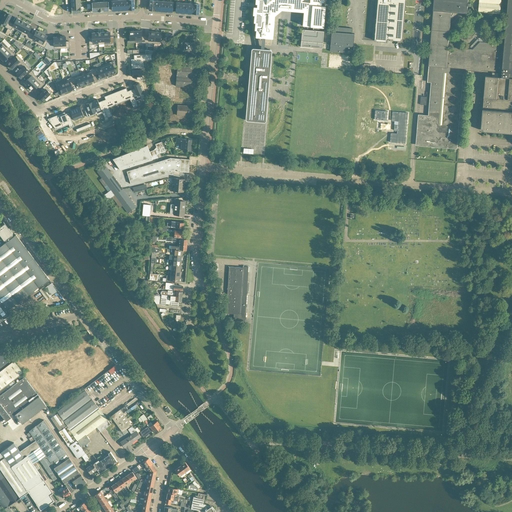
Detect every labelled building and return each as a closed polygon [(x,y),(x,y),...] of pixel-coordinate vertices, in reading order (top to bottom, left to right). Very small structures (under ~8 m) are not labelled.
[(255,0),(255,3),(255,4),(257,4),(257,7),(255,7),(253,7),(253,15),(254,15),(253,22),(255,23),(254,30),(256,30),(255,37),(259,37),(262,38),(265,38),(271,38),(272,38),(274,15),(281,10),(303,12),(302,25),(313,26),(322,27),(323,27),(323,26),(325,6),(323,5),(323,2),(323,0),(255,0)] [(374,40),(374,41),(388,42),(388,38),(390,39),(390,41),(393,41),(393,40),(403,41),(406,0),(378,0),(375,40),(374,40)] [(468,0),(434,0),(428,66),(429,66),(428,81),(432,81),(429,116),(419,115),(417,144),(456,148),(462,74),(464,74),(449,73),(450,67),(467,69),(468,68),(481,69),(481,70),(482,70),(499,72),(498,77),(486,76),(481,130),(511,133),(511,0),(479,0),(478,12),(500,14),(501,4),(508,4),(504,44),(480,42),(472,49),(448,48),(450,20),(459,12),(467,13),(468,5),(470,5),(470,3),(468,3),(468,0)] [(2,19),(0,22),(6,25),(5,27),(8,29),(11,23),(8,21),(11,15),(6,12),(4,15),(3,15),(1,19),(2,19)] [(11,23),(8,29),(11,30),(12,27),(17,30),(22,20),(17,18),(14,24),(11,23)] [(22,20),(17,30),(22,32),(27,23),(22,20)] [(22,32),(21,33),(26,36),(25,37),(28,39),(31,33),(28,32),(32,26),(27,23),(22,32)] [(322,31),(322,27),(313,26),(313,30),(302,29),(300,47),(322,49),(324,31),(322,31)] [(331,32),(330,50),(330,51),(331,52),(351,53),(352,53),(352,52),(353,52),(353,48),(354,33),(354,34),(352,34),(352,28),(334,27),(334,32),(332,32),(331,32)] [(31,33),(28,39),(36,43),(42,32),(39,30),(39,31),(36,30),(34,35),(31,33)] [(141,31),(135,31),(136,40),(135,40),(136,43),(141,42),(141,43),(145,43),(145,36),(141,36),(141,31)] [(149,36),(145,36),(145,43),(148,43),(154,43),(155,32),(149,31),(149,36)] [(42,32),(36,43),(44,48),(47,49),(48,49),(49,40),(48,42),(45,40),(46,39),(47,36),(45,34),(45,33),(42,32)] [(92,38),(89,38),(89,45),(99,44),(98,32),(92,33),(92,38)] [(110,32),(104,32),(104,44),(114,43),(113,37),(110,37),(110,32)] [(49,40),(48,49),(54,49),(60,48),(59,35),(56,35),(56,37),(53,37),(54,40),(49,40)] [(63,35),(59,35),(60,48),(69,48),(69,41),(66,41),(65,36),(63,36),(63,35)] [(0,55),(9,48),(2,41),(0,42),(0,55)] [(183,41),(181,43),(184,45),(185,45),(184,51),(192,51),(193,43),(186,43),(183,41)] [(9,48),(0,55),(0,57),(3,61),(8,56),(10,59),(15,54),(9,48)] [(271,64),(271,63),(272,52),(272,51),(271,51),(271,50),(270,50),(270,49),(262,49),(259,49),(253,48),(252,48),(252,49),(251,49),(251,50),(250,61),(251,62),(252,63),(250,82),(249,83),(248,83),(248,84),(245,119),(245,120),(246,120),(246,121),(247,121),(264,122),(265,122),(265,121),(266,121),(266,120),(269,85),(269,84),(269,83),(268,83),(267,82),(269,65),(270,65),(270,64),(271,64)] [(134,60),(131,60),(132,69),(144,68),(144,60),(152,60),(151,54),(152,54),(145,54),(134,55),(134,59),(134,60)] [(17,55),(7,64),(12,69),(17,64),(19,67),(24,62),(17,55)] [(111,61),(106,63),(111,74),(116,72),(111,61)] [(21,69),(16,73),(21,78),(31,69),(24,62),(19,67),(21,69)] [(106,63),(101,65),(106,76),(111,74),(106,63)] [(101,65),(93,69),(96,75),(98,74),(100,78),(106,76),(101,65)] [(176,86),(196,88),(198,68),(178,66),(176,86)] [(85,73),(89,83),(94,81),(92,76),(96,75),(93,69),(90,70),(90,71),(85,73)] [(142,70),(132,71),(132,77),(137,77),(137,80),(142,79),(142,70)] [(29,78),(24,82),(28,87),(38,78),(34,74),(34,73),(32,71),(27,75),(29,78)] [(85,72),(80,74),(84,85),(89,83),(85,73),(85,72)] [(80,74),(72,77),(74,83),(77,82),(79,87),(84,85),(80,74)] [(72,77),(63,80),(68,91),(73,89),(71,84),(74,83),(72,77)] [(38,78),(28,87),(32,91),(37,86),(40,89),(45,84),(42,81),(41,82),(38,78)] [(63,80),(54,84),(57,90),(60,89),(62,93),(68,91),(63,80)] [(135,91),(132,92),(136,101),(139,100),(139,98),(144,96),(142,90),(143,90),(141,86),(140,86),(139,83),(133,85),(134,88),(135,91)] [(43,92),(38,97),(42,101),(45,99),(46,99),(49,96),(48,96),(52,92),(45,85),(40,89),(43,92)] [(126,88),(121,90),(125,100),(130,98),(130,99),(133,107),(138,106),(136,101),(132,92),(131,90),(127,91),(126,88)] [(113,93),(110,94),(114,105),(125,101),(125,100),(121,90),(119,90),(113,93)] [(105,99),(101,101),(108,117),(112,116),(109,108),(114,106),(114,105),(110,94),(104,96),(105,99)] [(97,99),(92,101),(96,113),(97,115),(102,113),(105,112),(107,115),(104,117),(105,121),(109,119),(108,117),(101,101),(98,102),(97,99)] [(87,107),(84,108),(87,117),(96,113),(92,101),(86,104),(86,106),(87,107)] [(193,116),(194,107),(178,105),(177,115),(193,116)] [(80,106),(70,110),(74,120),(84,116),(80,106)] [(64,112),(57,115),(62,127),(69,124),(70,128),(74,127),(69,114),(66,115),(65,114),(64,112)] [(391,133),(390,142),(406,144),(408,113),(393,112),(392,121),(398,121),(398,124),(397,130),(397,133),(391,133)] [(51,120),(49,121),(56,130),(62,127),(57,115),(50,118),(51,120)] [(191,139),(177,138),(176,138),(176,142),(181,143),(181,150),(191,150),(191,139)] [(156,149),(149,152),(151,156),(158,154),(166,152),(162,141),(155,144),(157,148),(156,149)] [(141,148),(112,159),(120,170),(152,160),(151,156),(149,152),(147,145),(141,148)] [(189,172),(190,159),(170,158),(131,170),(132,170),(127,171),(130,184),(169,174),(174,175),(174,171),(189,172)] [(97,171),(115,195),(123,189),(105,165),(97,171)] [(136,207),(123,189),(115,195),(128,213),(136,207)] [(174,214),(184,215),(185,201),(182,201),(175,200),(175,204),(174,213),(174,214)] [(142,215),(150,216),(151,205),(143,204),(142,215)] [(13,234),(10,230),(5,223),(0,226),(0,235),(4,242),(4,241),(6,243),(0,247),(0,320),(6,316),(10,313),(7,309),(25,296),(27,298),(35,292),(33,290),(49,279),(16,235),(14,236),(12,234),(13,234)] [(158,226),(158,232),(166,233),(174,233),(174,236),(182,237),(183,231),(167,229),(167,227),(158,226)] [(229,266),(227,293),(247,294),(244,294),(245,282),(247,282),(248,267),(243,266),(243,267),(229,266)] [(51,295),(57,290),(52,283),(45,287),(51,295)] [(247,294),(227,293),(226,313),(234,314),(233,320),(245,321),(247,294)] [(159,304),(160,295),(155,294),(149,294),(156,303),(159,304)] [(165,304),(166,300),(171,300),(170,305),(178,306),(179,301),(181,302),(181,301),(182,297),(162,295),(161,295),(160,304),(165,304)] [(4,349),(0,352),(0,389),(22,373),(4,349)] [(39,396),(22,373),(0,389),(0,413),(6,421),(15,414),(39,396)] [(58,413),(70,429),(98,407),(84,389),(56,410),(58,413)] [(46,405),(39,396),(15,414),(22,424),(46,405)] [(98,407),(70,429),(81,447),(90,440),(85,435),(96,427),(106,419),(107,419),(98,407)] [(132,425),(120,409),(111,416),(122,432),(132,425)] [(58,413),(51,418),(59,431),(67,444),(68,446),(69,446),(77,458),(78,458),(79,459),(82,457),(86,461),(88,460),(90,459),(81,447),(70,429),(58,413)] [(145,414),(132,423),(138,431),(149,423),(147,420),(148,419),(145,414)] [(111,425),(106,419),(96,427),(101,432),(111,425)] [(77,488),(86,482),(55,436),(44,420),(29,431),(35,440),(39,447),(60,476),(66,486),(71,493),(74,491),(67,481),(75,475),(76,476),(77,478),(72,481),(77,488)] [(148,427),(151,431),(153,430),(155,432),(161,428),(159,425),(160,424),(157,421),(148,427)] [(125,447),(129,453),(132,451),(129,444),(140,436),(133,426),(128,429),(132,435),(121,442),(124,447),(125,447)] [(14,442),(1,452),(11,466),(27,455),(39,447),(35,440),(20,451),(14,442)] [(45,480),(47,479),(36,462),(39,459),(54,481),(60,476),(39,447),(27,455),(45,480)] [(98,460),(93,463),(97,469),(100,473),(116,461),(116,462),(117,461),(110,451),(101,457),(100,455),(96,457),(98,460)] [(28,492),(11,466),(1,452),(0,452),(0,468),(20,497),(28,492)] [(45,481),(45,480),(27,455),(11,466),(28,492),(41,510),(54,501),(50,495),(53,493),(45,481)] [(146,467),(147,467),(152,464),(148,458),(141,463),(144,468),(146,467)] [(91,465),(86,468),(87,470),(86,470),(89,474),(90,473),(97,469),(93,463),(90,459),(88,460),(90,464),(91,463),(92,464),(91,465)] [(185,462),(180,466),(185,472),(190,468),(185,462)] [(157,470),(152,464),(147,467),(150,472),(156,473),(157,470)] [(180,466),(175,470),(179,476),(185,472),(180,466)] [(0,503),(3,509),(8,506),(20,497),(0,468),(0,503)] [(136,478),(132,471),(127,475),(131,481),(136,478)] [(127,475),(122,479),(126,485),(131,481),(127,475)] [(126,485),(122,479),(117,482),(121,488),(126,485)] [(121,488),(117,482),(111,486),(115,492),(121,488)] [(188,485),(188,489),(197,491),(197,489),(194,485),(193,483),(188,485)] [(59,492),(61,496),(63,494),(65,497),(71,493),(66,486),(64,488),(63,486),(59,489),(61,491),(59,492)] [(168,487),(167,492),(182,495),(183,490),(179,489),(168,487)] [(95,495),(99,500),(104,496),(100,491),(95,495)] [(175,494),(167,493),(166,498),(174,500),(181,501),(184,502),(184,499),(178,498),(179,495),(175,494)] [(104,496),(99,500),(102,505),(107,501),(104,496)] [(212,506),(210,507),(209,505),(205,505),(204,505),(204,504),(205,500),(193,497),(191,508),(193,509),(195,509),(204,511),(203,511),(213,511),(214,511),(216,511),(212,506)] [(85,501),(79,505),(83,511),(89,507),(85,501)] [(106,510),(111,506),(107,501),(102,505),(106,510)]
